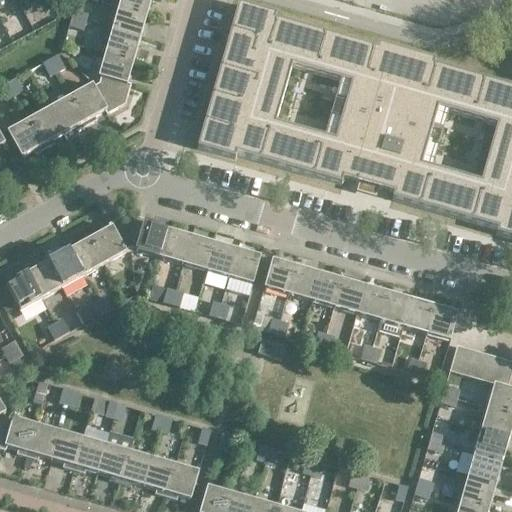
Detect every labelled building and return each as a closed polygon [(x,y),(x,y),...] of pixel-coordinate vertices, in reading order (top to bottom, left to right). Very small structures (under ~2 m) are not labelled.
[(0,0),(0,9),(16,0),(15,0),(0,0)] [(151,0),(120,0),(118,9),(146,17),(151,0)] [(511,90),(433,68),(435,63),(377,47),(376,51),(274,22),(275,17),(238,6),(196,150),(234,161),(236,156),(341,186),(342,181),(347,183),(388,194),(393,196),(391,201),(497,231),(495,236),(511,240),(511,90)] [(146,17),(118,9),(111,33),(140,40),(146,17)] [(87,16),(73,12),(70,21),(85,25),(87,16)] [(85,25),(70,21),(68,29),(83,33),(85,25)] [(140,40),(111,33),(104,56),(133,64),(140,40)] [(133,64),(104,56),(98,79),(100,80),(99,86),(93,89),(106,113),(105,114),(107,117),(124,107),(130,87),(127,86),(133,64)] [(64,70),(57,57),(50,61),(57,74),(64,70)] [(57,74),(50,61),(42,66),(49,79),(57,74)] [(22,94),(15,80),(7,85),(15,98),(22,94)] [(15,98),(7,85),(0,88),(0,89),(7,102),(15,98)] [(92,87),(71,99),(86,129),(96,123),(94,120),(105,114),(106,113),(93,89),(92,87)] [(86,129),(71,99),(49,111),(64,137),(75,131),(77,134),(86,129)] [(64,137),(49,111),(28,122),(45,152),(55,147),(53,143),(64,137)] [(45,152),(28,122),(7,134),(21,160),(33,154),(35,157),(45,152)] [(129,250),(126,217),(108,227),(110,230),(90,241),(104,267),(126,255),(125,252),(129,250)] [(146,222),(126,217),(129,250),(135,251),(135,254),(159,260),(167,232),(145,226),(146,222)] [(190,239),(167,232),(159,260),(182,267),(190,239)] [(213,246),(190,239),(182,267),(205,274),(213,246)] [(104,267),(90,241),(69,253),(83,278),(104,267)] [(236,252),(213,246),(205,274),(228,280),(236,252)] [(260,259),(236,252),(228,280),(252,287),(260,259)] [(83,278),(69,253),(48,264),(62,290),(83,278)] [(295,269),(271,262),(263,291),(287,297),(295,269)] [(62,290),(48,264),(27,276),(41,302),(62,290)] [(318,276),(295,269),(287,297),(310,304),(318,276)] [(41,302),(27,276),(5,288),(20,314),(41,302)] [(341,282),(318,276),(310,304),(333,311),(341,282)] [(364,289),(341,282),(333,311),(356,317),(364,289)] [(387,296),(364,289),(356,317),(379,324),(387,296)] [(166,291),(162,306),(170,308),(174,294),(166,291)] [(183,296),(174,294),(170,308),(179,310),(183,296)] [(183,296),(179,310),(193,315),(197,300),(183,296)] [(410,302),(387,296),(379,324),(402,330),(410,302)] [(104,298),(96,302),(104,316),(111,312),(104,298)] [(104,316),(96,302),(89,307),(96,320),(104,316)] [(434,309),(410,302),(402,330),(425,337),(434,309)] [(212,305),(208,319),(216,321),(220,307),(212,305)] [(89,307),(76,314),(83,327),(96,320),(89,307)] [(229,309),(220,307),(216,321),(225,323),(229,309)] [(457,315),(434,309),(425,337),(449,344),(457,315)] [(256,317),(252,331),(267,335),(271,321),(256,317)] [(271,321),(267,335),(275,338),(279,324),(271,321)] [(62,322),(54,326),(62,339),(69,335),(62,322)] [(288,326),(279,324),(275,338),(284,340),(288,326)] [(62,339),(54,326),(47,330),(54,343),(62,339)] [(6,332),(0,335),(0,345),(11,340),(6,332)] [(317,335),(313,349),(322,351),(325,337),(317,335)] [(334,339),(325,337),(322,351),(330,354),(334,339)] [(285,349),(261,342),(257,356),(281,363),(285,349)] [(18,352),(14,344),(1,352),(5,359),(18,352)] [(363,348),(359,362),(368,364),(372,350),(363,348)] [(468,352),(456,349),(449,374),(460,378),(468,352)] [(380,353),(372,350),(368,364),(376,367),(380,353)] [(23,359),(18,352),(5,359),(10,366),(11,366),(22,360),(23,359)] [(479,355),(468,352),(460,378),(472,381),(479,355)] [(491,359),(479,355),(472,381),(483,384),(491,359)] [(502,362),(491,359),(483,384),(493,387),(493,386),(495,387),(502,362)] [(22,360),(11,366),(18,378),(29,372),(22,360)] [(409,361),(405,375),(414,378),(418,363),(409,361)] [(511,372),(511,364),(502,362),(495,387),(507,391),(511,372)] [(426,366),(418,363),(414,378),(422,380),(426,366)] [(493,386),(493,387),(487,410),(511,417),(511,392),(507,391),(495,387),(493,386)] [(459,393),(444,389),(442,398),(456,402),(459,393)] [(38,412),(44,393),(38,391),(35,399),(34,398),(31,410),(38,412)] [(71,393),(62,391),(58,406),(67,408),(71,393)] [(79,396),(71,393),(67,408),(75,410),(79,396)] [(456,402),(442,398),(440,406),(454,410),(456,402)] [(117,407),(108,404),(104,419),(113,421),(117,407)] [(125,409),(117,407),(113,421),(121,423),(125,409)] [(511,427),(511,417),(487,410),(480,433),(508,441),(511,427)] [(163,420),(155,418),(151,432),(159,434),(163,420)] [(171,422),(163,420),(159,434),(167,437),(171,422)] [(12,423),(6,422),(0,428),(0,451),(5,453),(6,450),(17,453),(16,457),(27,460),(36,428),(12,421),(12,423)] [(59,435),(36,428),(27,460),(38,463),(38,459),(51,463),(59,435)] [(210,433),(201,431),(197,445),(205,448),(210,433)] [(508,441),(480,433),(473,456),(501,465),(508,441)] [(82,441),(59,435),(51,463),(63,466),(62,470),(73,473),(82,441)] [(445,439),(431,435),(429,444),(443,448),(445,439)] [(221,437),(217,451),(226,454),(230,439),(221,437)] [(105,448),(82,441),(73,473),(84,476),(85,473),(97,476),(105,448)] [(443,448),(429,444),(426,452),(441,456),(443,448)] [(128,455),(105,448),(97,476),(109,480),(108,484),(119,487),(128,455)] [(268,450),(260,448),(256,462),(264,464),(268,450)] [(276,452),(268,450),(264,464),(272,467),(276,452)] [(151,461),(128,455),(119,487),(130,490),(131,486),(143,489),(151,461)] [(501,465),(473,456),(467,479),(495,488),(501,465)] [(174,468),(151,461),(143,489),(156,493),(155,497),(165,500),(174,468)] [(314,463),(306,461),(302,475),(310,478),(314,463)] [(323,466),(314,463),(310,478),(319,480),(323,466)] [(198,474),(174,468),(165,500),(176,503),(177,499),(190,503),(198,474)] [(360,476),(352,474),(348,489),(356,491),(360,476)] [(369,479),(360,476),(356,491),(365,493),(369,479)] [(495,488),(467,479),(460,503),(488,511),(495,488)] [(432,486),(418,481),(415,490),(430,494),(432,486)] [(407,490),(398,487),(394,502),(403,505),(407,490)] [(225,511),(230,496),(207,489),(200,511),(225,511)] [(430,494),(415,490),(413,498),(427,502),(430,494)] [(250,511),(253,503),(230,496),(225,511),(250,511)] [(275,511),(276,509),(253,503),(250,511),(275,511)] [(487,511),(488,511),(460,503),(457,511),(487,511)]
